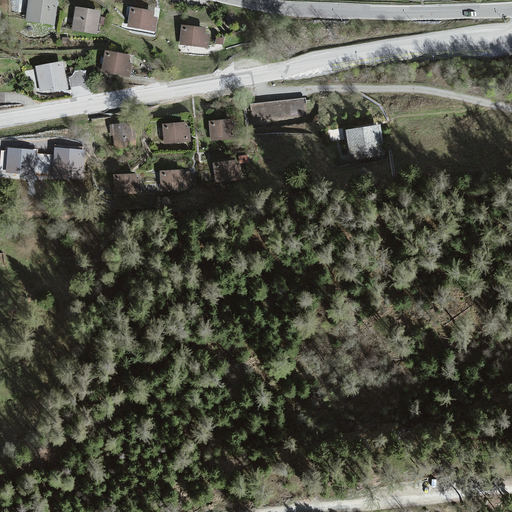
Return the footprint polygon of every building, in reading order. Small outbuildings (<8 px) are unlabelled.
[(60,0),(30,0),(26,22),(55,27),(60,0)] [(102,13),(78,8),(72,32),(97,36),(102,13)] [(156,15),(133,9),(130,27),(155,33),(159,20),(155,18),(156,15)] [(208,31),(185,26),(181,46),(209,49),(212,35),(208,34),(208,31)] [(133,56),(107,51),(103,74),(128,79),(133,56)] [(66,63),(37,67),(41,92),(70,89),(66,63)] [(313,97),(244,105),(247,131),(316,122),(313,97)] [(232,121),(209,122),(209,140),(233,139),(232,121)] [(189,123),(163,124),(164,143),(191,141),(189,123)] [(139,125),(108,125),(108,142),(139,142),(139,125)] [(382,126),(346,131),(349,159),(386,154),(382,126)] [(1,171),(83,175),(85,144),(55,143),(54,152),(38,151),(39,147),(2,146),(1,171)] [(188,171),(159,170),(159,190),(188,190),(188,171)] [(139,195),(139,174),(104,174),(104,195),(139,195)]
